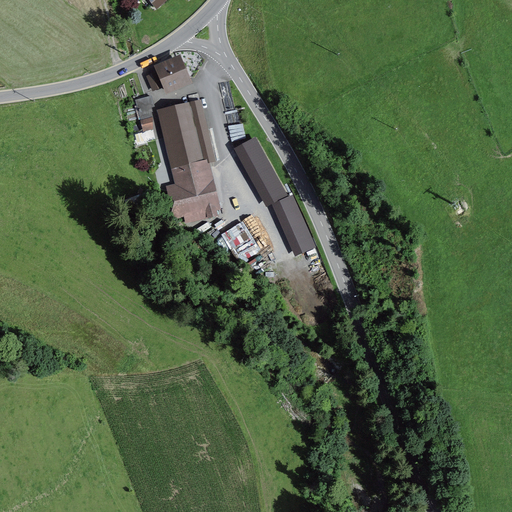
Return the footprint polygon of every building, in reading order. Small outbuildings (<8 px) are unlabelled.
[(178,63),(159,71),(167,89),(185,81),(178,63)] [(156,75),(147,79),(152,91),(161,87),(156,75)] [(150,129),(151,119),(148,108),(152,107),(150,98),(135,102),(143,131),(150,129)] [(161,116),(178,186),(207,179),(203,163),(213,160),(200,107),(161,116)] [(286,195),(255,138),(236,149),(267,205),(286,195)] [(185,215),(186,222),(216,215),(214,208),(216,207),(209,178),(207,179),(178,186),(168,189),(175,217),(185,215)] [(290,197),(279,202),(302,252),(313,247),(290,197)] [(249,277),(281,261),(272,244),(250,255),(236,227),(226,232),(249,277)]
